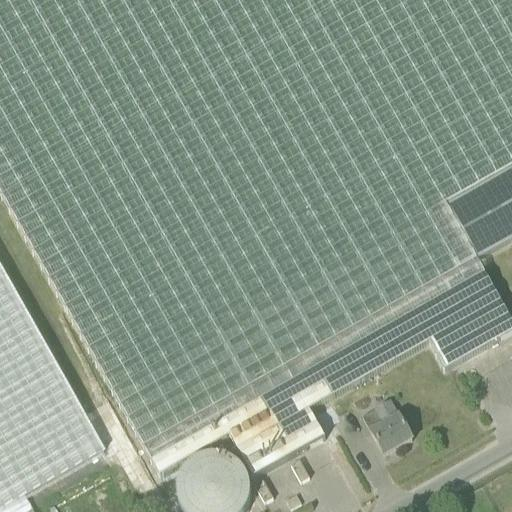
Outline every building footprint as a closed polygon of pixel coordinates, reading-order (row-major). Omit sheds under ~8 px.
[(458,259),(437,223),(310,0),(0,0),(0,208),(158,487),(230,447),(252,489),(325,449),(309,422),(430,354),(446,382),(511,343),(511,329),(504,316),(478,271),(471,259),(466,261),(463,256),(458,259)] [(511,0),(310,0),(437,223),(448,217),(511,180),(511,0)] [(458,259),(463,256),(466,261),(471,259),(478,271),(511,251),(511,180),(448,217),(437,223),(458,259)] [(0,511),(8,511),(96,463),(0,292),(0,511)] [(391,404),(376,413),(362,421),(384,459),(412,444),(391,404)] [(34,511),(102,474),(96,463),(8,511),(34,511)]
